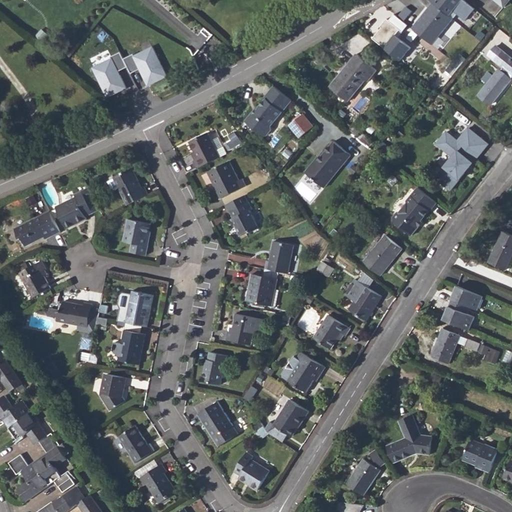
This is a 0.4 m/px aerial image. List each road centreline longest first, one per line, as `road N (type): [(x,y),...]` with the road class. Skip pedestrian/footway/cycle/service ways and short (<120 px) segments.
road 1 (residential): [(280,511),(472,211),(511,167)]
road 2 (residential): [(239,511),(167,408),(188,277)]
road 3 (tertiary): [(139,124),(365,0)]
road 4 (residential): [(188,277),(195,238),(139,124)]
road 5 (tertiary): [(0,188),(139,124)]
